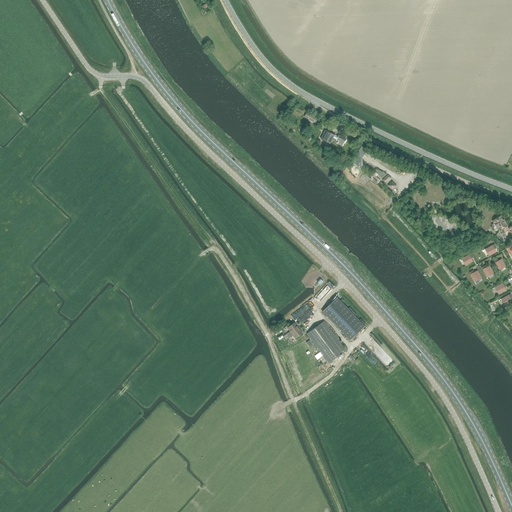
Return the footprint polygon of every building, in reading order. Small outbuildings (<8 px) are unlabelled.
[(342,146),(346,139),(339,136),(338,137),(326,131),(324,136),(325,136),(322,140),(330,144),(333,138),(336,139),(336,140),(338,141),(337,144),(342,146)] [(391,177),(388,175),(387,175),(383,179),(383,181),(385,183),(387,183),(391,179),(391,177)] [(507,226),(505,223),(504,224),(500,217),(493,221),(499,231),(507,226)] [(485,249),(489,256),(496,252),(494,248),(496,247),(494,244),(492,245),(485,249)] [(461,259),(465,266),(473,262),(470,257),(472,256),(471,254),(469,255),(461,259)] [(506,267),(502,259),(497,261),(496,259),(494,261),(495,263),(499,270),(506,267)] [(493,273),(489,266),(485,268),(484,266),(481,268),(482,270),(487,277),(493,273)] [(481,278),(477,271),(473,273),(472,271),(469,272),(470,274),(474,282),(481,278)] [(495,288),(498,294),(506,290),(504,286),(506,285),(504,282),(502,284),(502,283),(495,288)] [(501,299),(504,304),(505,306),(511,302),(511,301),(510,298),(511,297),(510,294),(509,295),(508,295),(501,299)] [(337,298),(330,304),(322,312),(350,341),(365,326),(337,298)] [(307,334),(329,363),(346,350),(324,321),(307,334)] [(303,333),(295,323),(288,328),(290,331),(283,336),(286,340),(293,335),(295,339),(303,333)]
